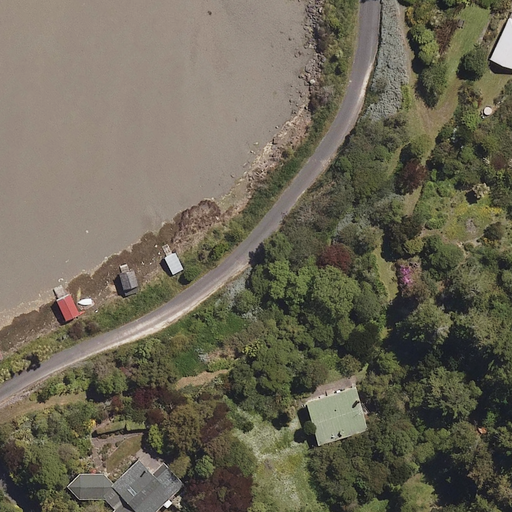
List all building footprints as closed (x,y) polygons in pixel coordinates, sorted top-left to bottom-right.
[(511,10),(491,54),(511,64),(511,10)] [(127,296),(139,292),(132,269),(118,274),(127,296)] [(78,314),(68,290),(54,296),(65,320),(78,314)] [(366,429),(353,386),(304,400),(317,443),(366,429)] [(75,472),(63,483),(76,496),(101,496),(113,508),(109,511),(154,511),(163,504),(167,507),(186,489),(149,448),(110,484),(99,472),(75,472)]
